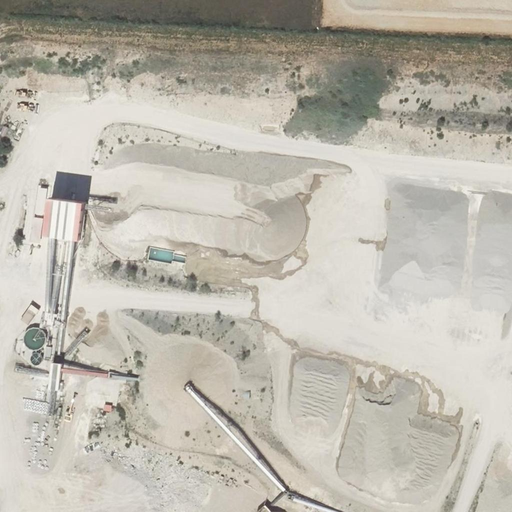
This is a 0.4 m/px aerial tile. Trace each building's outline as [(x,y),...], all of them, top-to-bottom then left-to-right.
[(54,200),(51,239),(95,243),(98,204),(54,200)] [(34,217),(32,242),(44,243),(45,218),(34,217)] [(168,263),(170,252),(147,247),(145,258),(168,263)] [(51,390),(65,391),(67,364),(53,363),(51,390)] [(23,408),(32,410),(35,393),(26,392),(23,408)] [(10,396),(8,407),(15,409),(18,397),(10,396)]
